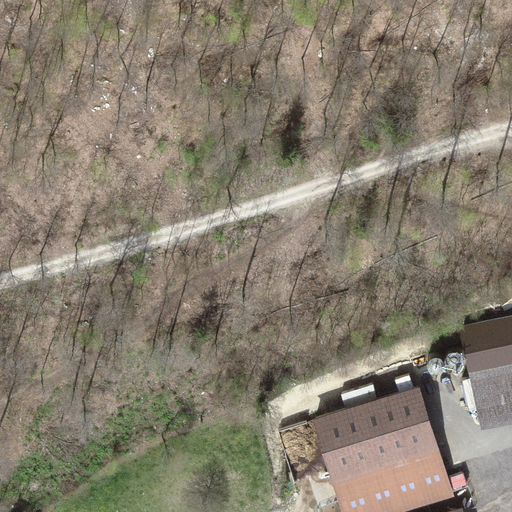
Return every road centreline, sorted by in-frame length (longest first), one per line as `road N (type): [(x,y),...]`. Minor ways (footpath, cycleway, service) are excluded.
road 1 (track): [(511,130),(0,278)]
road 2 (track): [(511,229),(426,197),(335,179)]
